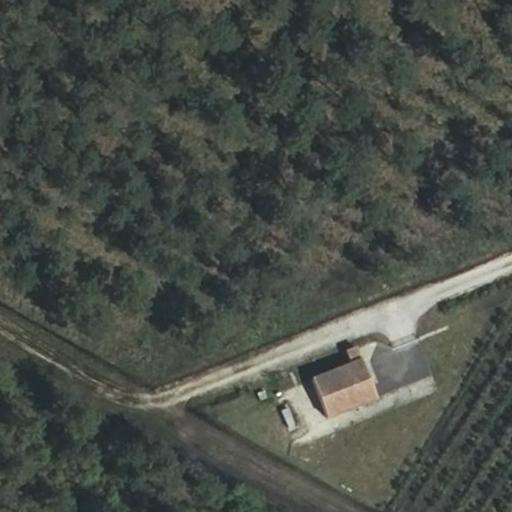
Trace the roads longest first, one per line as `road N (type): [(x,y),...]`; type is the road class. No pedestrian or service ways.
road 1 (track): [(511,259),(292,356),(149,405)]
road 2 (track): [(338,511),(0,322)]
